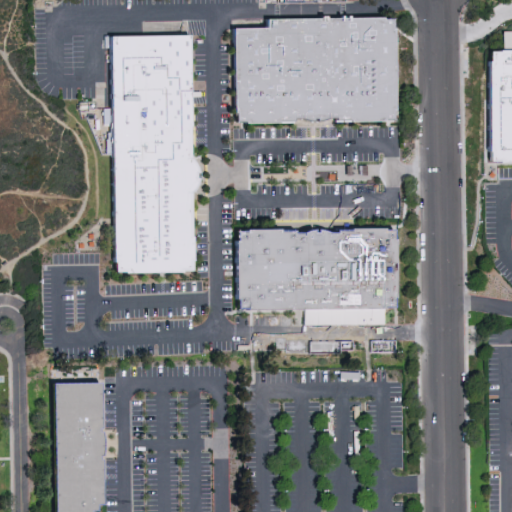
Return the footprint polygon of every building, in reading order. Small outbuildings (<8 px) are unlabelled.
[(237,125),(235,30),(267,30),(267,21),(277,21),(342,20),(394,19),(396,122),(237,125)] [(511,31),(494,32),(495,50),(511,50),(511,31)] [(191,195),(191,203),(192,273),(115,274),(111,38),(190,37),(192,150),(192,159),(197,168),(199,174),(201,177),(197,187),(191,195)] [(511,162),(486,163),(485,52),(511,51),(511,162)] [(236,311),(235,228),(393,225),(394,308),(250,310),(236,311)] [(50,511),(49,385),(98,383),(102,481),(103,507),(95,506),(91,511),(50,511)]
